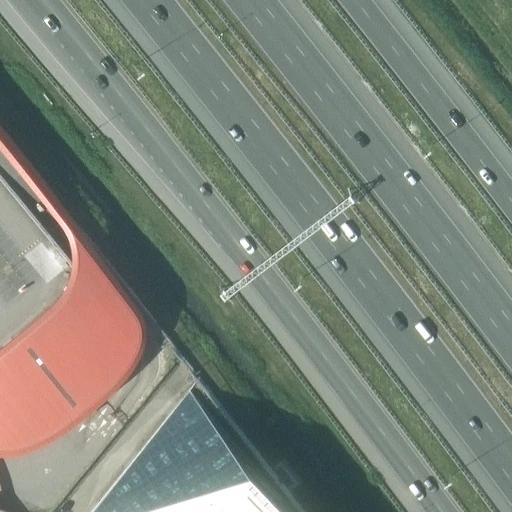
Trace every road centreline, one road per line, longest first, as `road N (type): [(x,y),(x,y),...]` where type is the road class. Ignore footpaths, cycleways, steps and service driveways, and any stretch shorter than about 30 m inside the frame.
road 1 (motorway): [(38,0),(445,511)]
road 2 (motorway): [(146,0),(511,467)]
road 3 (motorway): [(511,337),(249,0)]
road 4 (motorway): [(511,204),(349,0)]
